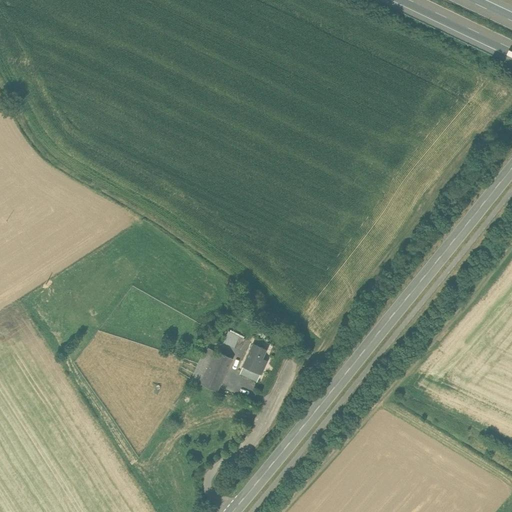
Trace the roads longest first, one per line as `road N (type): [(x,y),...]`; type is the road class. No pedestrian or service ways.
road 1 (secondary): [(231,511),(511,167)]
road 2 (track): [(279,511),(511,248)]
